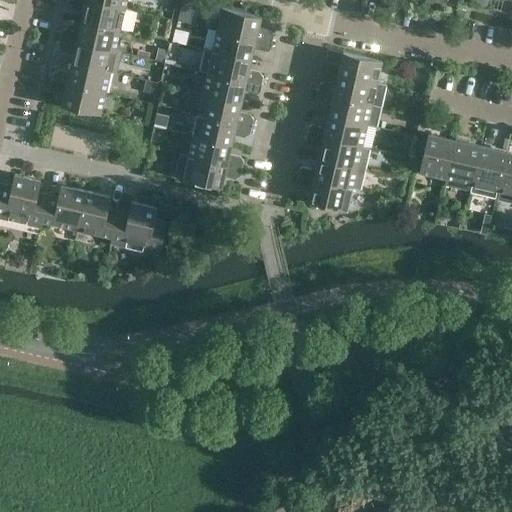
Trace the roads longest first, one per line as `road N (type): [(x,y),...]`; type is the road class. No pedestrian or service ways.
road 1 (unclassified): [(511,300),(424,285),(363,288),(105,344),(12,345)]
road 2 (residential): [(317,22),(275,202),(264,212),(0,148)]
road 3 (unclassified): [(12,345),(128,374),(212,380),(363,346)]
road 4 (residential): [(511,61),(317,22)]
road 5 (unclassified): [(363,346),(382,366),(511,402)]
road 6 (unclassified): [(363,346),(511,324)]
